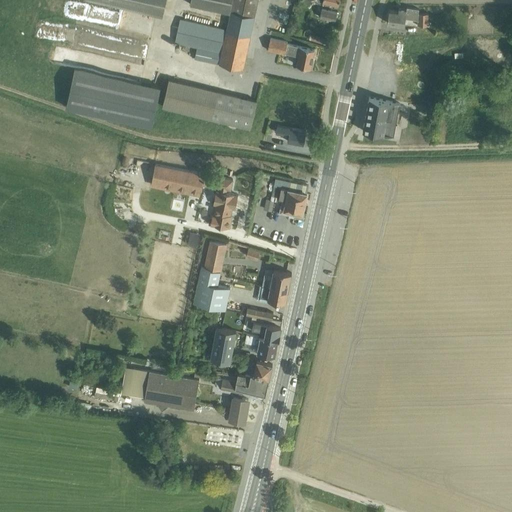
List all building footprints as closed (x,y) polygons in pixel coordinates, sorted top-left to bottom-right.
[(165,0),(115,0),(163,11),(165,0)] [(230,12),(232,0),(190,0),(189,3),(230,12)] [(256,0),(232,0),(230,12),(226,28),(219,63),(242,68),(256,0)] [(396,10),(388,9),(386,23),(402,24),(404,18),(416,19),(416,24),(427,24),(427,12),(416,12),(416,8),(405,6),(404,8),(397,7),(396,10)] [(276,7),(271,28),(285,32),(290,11),(276,7)] [(320,13),(319,17),(335,20),(337,12),(321,8),(320,13)] [(219,63),(226,28),(179,18),(174,41),(196,46),(194,58),(219,63)] [(284,53),(298,56),(296,64),(310,67),(314,49),(286,43),(287,41),(270,38),(267,50),(284,53)] [(74,70),(65,106),(151,126),(160,88),(160,87),(75,67),(74,70)] [(256,100),(169,79),(162,107),(249,128),(256,100)] [(389,101),(368,97),(362,130),(393,136),(399,103),(389,101)] [(421,105),(419,113),(426,114),(428,106),(421,105)] [(473,116),(454,117),(454,120),(447,120),(448,134),(464,134),(464,129),(474,129),(473,116)] [(302,144),(305,130),(290,127),(289,127),(277,125),(275,131),(288,134),(287,141),(302,144)] [(276,136),(266,135),(264,147),(274,149),(276,136)] [(201,185),(203,173),(155,163),(150,185),(200,195),(201,185)] [(203,173),(201,185),(212,187),(212,186),(216,187),(213,204),(216,204),(214,215),(210,214),(208,223),(228,227),(231,215),(230,214),(231,207),(234,208),(237,194),(228,192),(228,189),(231,190),(233,179),(203,173)] [(274,185),(307,192),(309,184),(275,177),(274,185)] [(245,199),(250,188),(241,185),(237,196),(245,199)] [(307,192),(274,185),(270,199),(266,198),(264,208),(272,210),(274,200),(278,201),(279,197),(281,198),(279,212),(289,214),(289,216),(293,217),(295,211),(302,213),(307,192)] [(208,223),(208,213),(198,213),(199,224),(208,223)] [(190,231),(188,244),(197,246),(200,233),(190,231)] [(204,266),(221,270),(227,243),(210,239),(204,266)] [(249,247),(246,255),(257,259),(260,250),(249,247)] [(221,270),(204,266),(201,266),(193,301),(220,307),(226,309),(230,286),(218,284),(221,270)] [(263,281),(288,287),(289,284),(290,279),(291,273),(292,273),(292,272),(273,269),(272,274),(265,273),(263,281)] [(288,287),(263,281),(262,285),(270,285),(267,300),(278,302),(278,300),(285,302),(287,295),(288,287)] [(252,314),(272,318),(273,311),(247,306),(246,313),(252,314)] [(258,335),(277,339),(280,326),(281,326),(282,320),(272,318),(252,314),(251,319),(247,319),(246,326),(259,329),(258,335)] [(216,326),(210,357),(231,361),(236,330),(216,326)] [(277,339),(258,335),(246,332),(244,342),(246,343),(245,348),(275,354),(276,346),(277,339)] [(253,373),(269,377),(272,363),(256,359),(253,373)] [(153,361),(152,368),(189,375),(189,371),(157,364),(158,362),(153,361)] [(125,366),(121,392),(145,395),(144,400),(194,408),(199,378),(125,366)] [(269,377),(253,373),(251,373),(250,374),(238,372),(236,380),(218,377),(215,380),(215,382),(217,386),(221,386),(221,389),(239,392),(243,393),(243,388),(265,394),(269,377)] [(97,385),(94,395),(119,399),(120,390),(97,385)] [(243,393),(239,392),(238,396),(232,394),(230,407),(229,407),(222,412),(226,417),(228,416),(228,418),(245,421),(249,398),(242,397),(243,393)] [(76,400),(75,405),(89,408),(90,403),(76,400)] [(172,426),(171,429),(173,431),(172,432),(180,437),(184,430),(176,425),(175,427),(172,426)]
